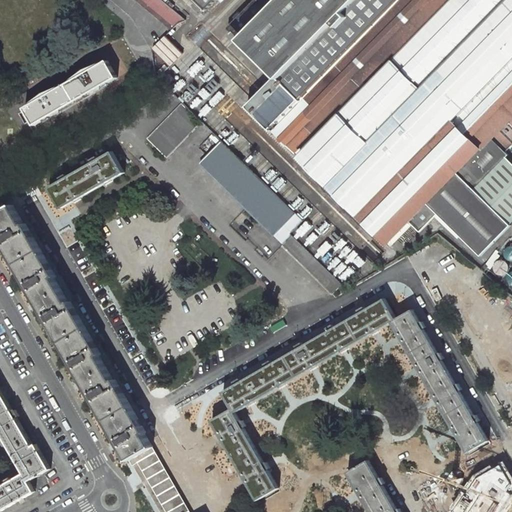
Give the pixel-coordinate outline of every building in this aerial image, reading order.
[(135,0),(171,30),(175,33),(185,20),(160,0),(135,0)] [(215,0),(195,0),(206,10),(215,0)] [(303,101),(402,0),(259,0),(259,1),(258,0),(251,0),(226,26),(240,40),(276,76),(248,105),(272,129),(301,100),(302,101),(303,101)] [(511,0),(402,0),(303,101),(302,101),(273,131),(388,244),(406,226),(416,236),(435,216),(478,259),(508,228),(454,176),(478,151),(496,168),(507,157),(504,154),(511,145),(511,0)] [(148,50),(168,66),(180,52),(160,35),(148,50)] [(118,78),(108,60),(25,108),(35,125),(118,78)] [(202,122),(182,104),(148,139),(167,158),(202,122)] [(295,214),(221,142),(200,163),(274,236),(295,214)] [(125,172),(113,151),(100,159),(98,156),(92,160),(94,162),(69,177),(67,174),(61,178),(63,180),(50,188),(62,209),(125,172)] [(511,162),(507,157),(496,168),(478,151),(454,176),(508,228),(511,223),(511,162)] [(40,251),(14,205),(1,212),(5,219),(0,221),(0,230),(19,263),(40,251)] [(342,285),(292,235),(282,245),(333,294),(342,285)] [(66,295),(40,251),(19,263),(44,307),(66,295)] [(473,266),(451,251),(439,269),(450,276),(446,282),(457,290),(473,266)] [(505,297),(483,282),(463,311),(474,319),(470,325),(482,332),(505,297)] [(85,329),(66,295),(44,307),(64,341),(85,329)] [(397,319),(386,298),(367,309),(366,307),(360,310),(361,313),(348,320),(360,340),(393,322),(397,319)] [(421,323),(414,310),(397,319),(393,322),(411,353),(432,341),(425,329),(427,327),(424,321),(421,323)] [(511,366),(511,318),(488,354),(499,361),(495,367),(506,375),(511,366)] [(360,340),(348,320),(336,327),(334,325),(328,328),(330,331),(315,339),(313,337),(308,340),(309,342),(286,356),(298,376),(360,340)] [(108,368),(85,329),(64,341),(86,381),(108,368)] [(439,354),(432,341),(411,353),(447,415),(468,403),(460,391),(463,389),(459,383),(457,385),(443,360),(445,358),(442,352),(439,354)] [(298,376),(286,356),(274,363),(272,360),(266,364),(268,366),(243,381),(241,378),(236,382),(237,384),(224,392),(234,408),(236,412),(298,376)] [(130,407),(108,368),(86,381),(109,419),(130,407)] [(14,411),(4,394),(0,395),(0,428),(16,456),(19,461),(25,473),(30,481),(51,469),(37,443),(34,445),(17,417),(20,416),(16,409),(14,411)] [(475,416),(468,403),(447,415),(468,452),(489,440),(478,422),(481,420),(478,415),(475,416)] [(156,452),(130,407),(109,419),(131,459),(130,460),(134,465),(156,452)] [(236,412),(234,408),(213,420),(258,500),(279,487),(268,469),(271,467),(268,461),(265,463),(244,427),(247,425),(244,419),(241,421),(236,412)] [(380,479),(369,460),(348,472),(371,511),(402,511),(400,508),(398,509),(383,484),(386,483),(383,477),(380,479)] [(30,481),(25,473),(13,479),(12,477),(5,481),(7,483),(0,487),(0,511),(36,491),(30,481)]
